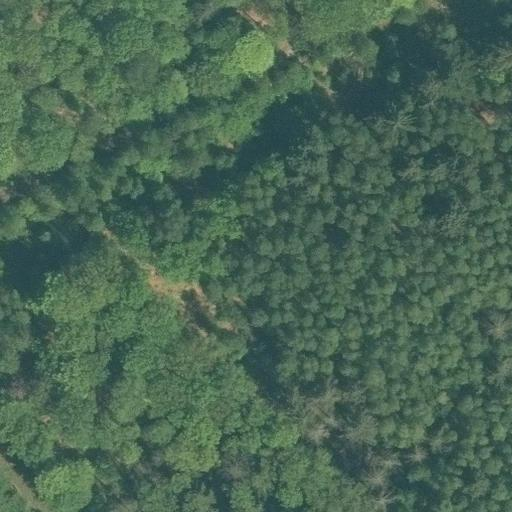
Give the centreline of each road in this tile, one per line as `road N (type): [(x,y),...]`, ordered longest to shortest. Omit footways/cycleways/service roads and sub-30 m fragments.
road 1 (track): [(194,101),(391,0)]
road 2 (track): [(0,203),(194,101)]
